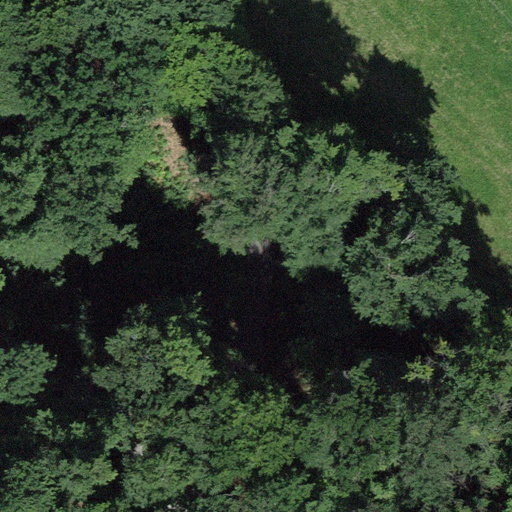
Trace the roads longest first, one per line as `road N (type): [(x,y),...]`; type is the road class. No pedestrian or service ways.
road 1 (unclassified): [(202,0),(247,164),(256,342),(224,511)]
road 2 (track): [(0,132),(100,108),(205,22)]
